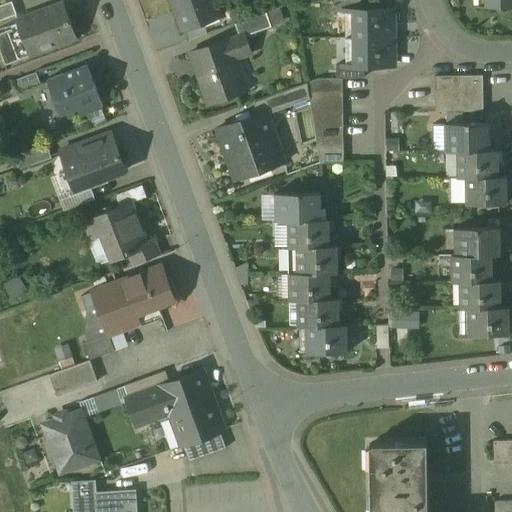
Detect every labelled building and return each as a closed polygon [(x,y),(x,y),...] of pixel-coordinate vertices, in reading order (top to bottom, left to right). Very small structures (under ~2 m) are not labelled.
[(170,0),(182,30),(203,22),(203,21),(219,15),(213,0),(170,0)] [(12,2),(0,6),(0,21),(17,15),(12,2)] [(63,3),(17,20),(19,27),(0,33),(0,50),(5,65),(76,38),(63,3)] [(392,10),(353,11),(353,38),(393,38),(392,10)] [(266,12),(234,24),(239,37),(245,35),(245,36),(271,27),(266,12)] [(228,39),(190,52),(208,104),(241,92),(229,60),(251,53),(245,36),(245,35),(239,37),(229,41),(228,39)] [(393,38),(353,38),(353,65),(353,66),(363,66),(393,66),(393,38)] [(353,66),(353,65),(335,66),(335,78),(342,78),(363,78),(363,66),(353,66)] [(87,66),(48,80),(60,115),(78,108),(81,115),(102,108),(87,66)] [(485,108),(483,73),(437,76),(440,111),(485,108)] [(342,93),(342,78),(335,78),(317,79),(307,83),(309,94),(342,93)] [(307,83),(254,102),(258,113),(265,110),(267,114),(309,99),(309,94),(307,83)] [(342,93),(309,94),(309,99),(310,105),(343,105),(342,93)] [(343,116),(343,105),(310,105),(312,116),(343,116)] [(258,113),(217,128),(236,180),(284,163),(267,114),(265,110),(258,113)] [(343,116),(312,116),(314,128),(343,127),(343,116)] [(488,123),(444,124),(445,151),(457,151),(489,150),(488,123)] [(343,139),(343,127),(314,128),(316,139),(343,139)] [(112,133),(84,142),(60,151),(75,189),(126,171),(112,133)] [(343,139),(316,139),(318,151),(343,150),(343,139)] [(46,144),(15,155),(20,170),(51,158),(46,144)] [(343,150),(318,151),(320,163),(344,163),(343,150)] [(498,177),(497,150),(489,150),(457,151),(457,178),(470,177),(498,177)] [(471,203),(470,177),(457,178),(450,178),(450,204),(471,203)] [(498,177),(470,177),(471,203),(507,203),(506,177),(498,177)] [(320,194),(275,195),(276,221),(288,221),(321,220),(320,194)] [(130,202),(85,219),(91,238),(104,233),(113,259),(130,253),(130,251),(146,245),(130,202)] [(321,220),(288,221),(288,247),(296,247),(329,247),(329,220),(321,220)] [(498,228),(454,229),(455,255),(491,255),(499,255),(498,228)] [(146,245),(130,251),(130,253),(134,264),(157,255),(153,243),(146,245)] [(329,247),(296,247),(297,274),(329,273),(338,273),(338,246),(329,247)] [(455,255),(451,256),(451,282),(459,282),(492,281),(491,255),(455,255)] [(161,266),(81,297),(87,312),(98,307),(100,312),(113,307),(122,330),(139,323),(136,314),(173,299),(161,266)] [(297,274),(288,274),(288,300),(297,300),(330,299),(329,273),(297,274)] [(492,281),(459,282),(460,308),(467,308),(500,308),(500,281),(492,281)] [(330,299),(297,300),(297,326),(306,326),(338,326),(338,299),(330,299)] [(113,307),(100,312),(108,334),(108,335),(122,330),(113,307)] [(508,334),(508,307),(500,308),(467,308),(468,335),(508,334)] [(389,350),(388,325),(377,325),(377,350),(389,350)] [(347,353),(346,326),(338,326),(306,326),(306,354),(347,353)] [(108,334),(83,343),(90,360),(114,351),(108,335),(108,334)] [(63,363),(74,359),(69,343),(58,347),(63,363)] [(90,360),(49,375),(57,396),(98,382),(90,360)] [(165,371),(124,386),(129,399),(170,384),(165,371)] [(129,399),(128,399),(137,423),(175,409),(188,443),(222,431),(201,373),(170,384),(129,399)] [(83,412),(45,425),(61,470),(99,457),(83,412)] [(220,433),(183,446),(189,462),(226,448),(220,433)] [(511,440),(493,441),(493,464),(511,463),(511,440)] [(427,511),(426,443),(370,444),(371,492),(376,492),(376,511),(427,511)] [(94,481),(73,482),(74,501),(96,500),(95,493),(94,481)] [(135,511),(134,491),(95,493),(96,500),(74,501),(74,511),(135,511)] [(511,511),(511,501),(494,502),(494,511),(511,511)]
